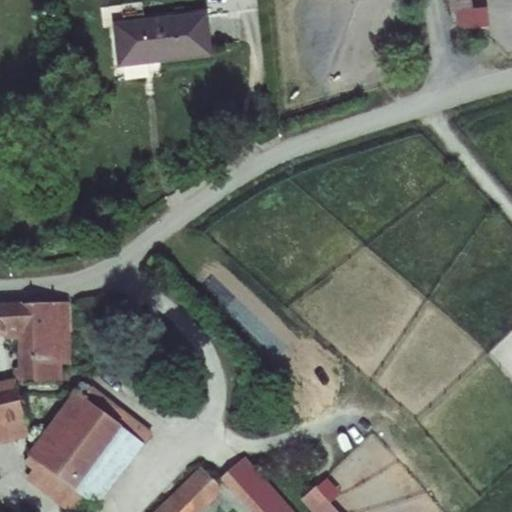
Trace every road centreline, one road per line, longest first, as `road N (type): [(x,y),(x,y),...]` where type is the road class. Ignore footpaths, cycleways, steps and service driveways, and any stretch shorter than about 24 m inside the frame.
road 1 (residential): [(511,77),(278,152),(98,273),(0,288)]
road 2 (track): [(422,106),(511,218)]
